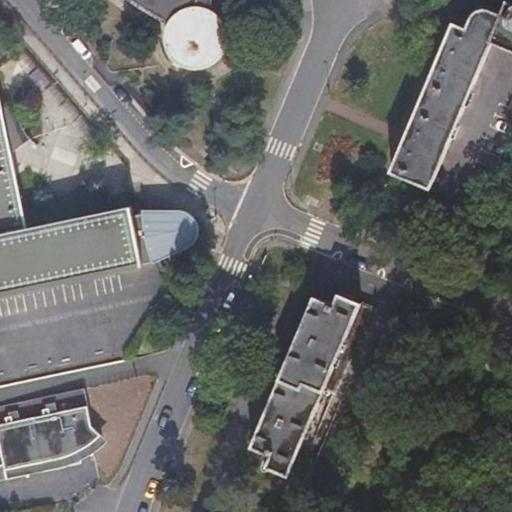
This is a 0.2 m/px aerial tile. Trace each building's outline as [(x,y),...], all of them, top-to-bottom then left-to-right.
[(129,0),(150,13),(172,24),(169,38),(172,51),(179,62),(189,68),(200,70),(205,70),(216,66),(225,59),(230,51),(233,40),(230,25),(226,19),(216,10),(206,7),(200,6),(200,0),(129,0)] [(453,26),(391,174),(431,190),(492,45),(511,53),(511,6),(506,3),(501,16),(488,10),(480,10),(473,14),(465,30),(453,26)] [(0,295),(161,263),(190,250),(199,241),(201,233),(201,222),(195,215),(187,208),(143,212),(144,216),(134,218),(132,208),(27,230),(0,95),(0,295)] [(341,290),(336,301),(317,294),(306,319),(251,450),(271,457),(267,467),(288,476),(325,390),(335,393),(372,302),(341,290)] [(511,359),(494,348),(482,367),(500,378),(511,359)] [(59,401),(50,403),(51,407),(53,406),(54,412),(61,411),(59,401)] [(92,405),(84,406),(86,415),(94,413),(92,405)] [(48,414),(24,418),(17,420),(16,414),(14,415),(10,415),(11,421),(0,423),(0,464),(8,463),(11,477),(86,461),(83,450),(94,444),(106,434),(96,424),(94,413),(86,415),(84,406),(61,411),(54,412),(53,406),(51,407),(47,408),(48,414)] [(22,409),(13,410),(14,415),(16,414),(17,420),(24,418),(22,409)]
